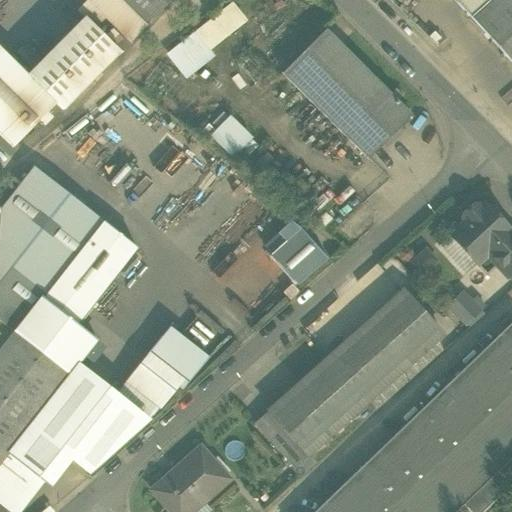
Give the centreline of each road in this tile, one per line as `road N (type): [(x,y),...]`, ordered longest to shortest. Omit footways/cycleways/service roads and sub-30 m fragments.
road 1 (residential): [(489,142),(90,488)]
road 2 (residential): [(346,0),(489,142)]
